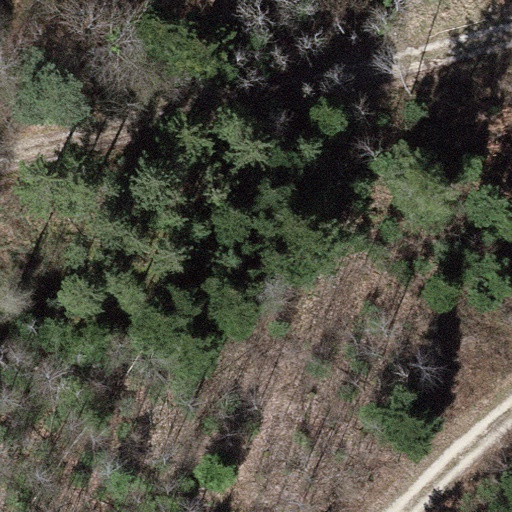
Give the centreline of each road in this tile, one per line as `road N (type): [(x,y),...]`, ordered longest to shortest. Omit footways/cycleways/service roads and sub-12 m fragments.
road 1 (track): [(0,154),(511,27)]
road 2 (track): [(398,511),(511,416)]
